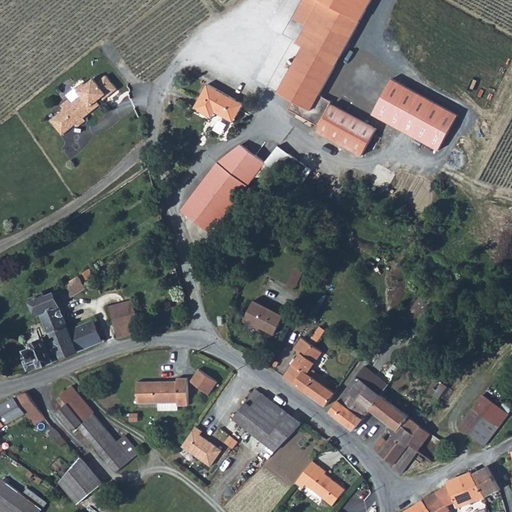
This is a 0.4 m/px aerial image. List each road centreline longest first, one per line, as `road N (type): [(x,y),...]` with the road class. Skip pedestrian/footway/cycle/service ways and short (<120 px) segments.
road 1 (residential): [(208,346),(156,143),(158,97)]
road 2 (unclassified): [(208,346),(237,358),(354,447),(386,511)]
road 3 (unclassified): [(0,389),(137,343),(208,346)]
road 4 (track): [(245,0),(198,36),(158,97)]
